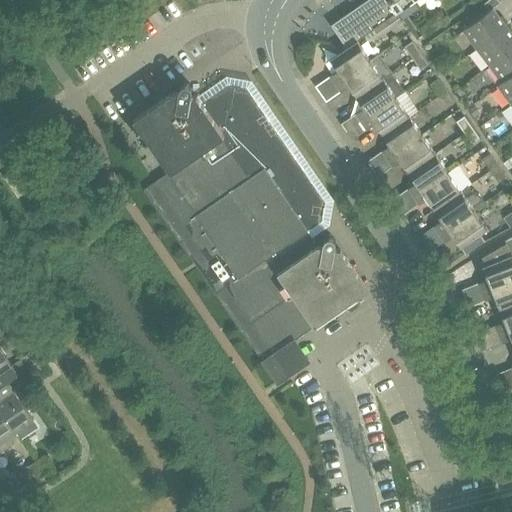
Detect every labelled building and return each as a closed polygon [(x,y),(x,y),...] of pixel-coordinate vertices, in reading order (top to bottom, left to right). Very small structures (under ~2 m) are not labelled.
[(357,40),(374,28),(386,20),(396,13),(386,0),(366,0),(331,24),(347,47),(357,40)] [(386,0),(396,13),(415,0),(414,0),(386,0)] [(498,0),(488,0),(485,3),(490,10),(463,30),(476,48),(506,25),(493,8),(500,2),(498,0)] [(430,21),(436,29),(447,21),(442,13),(430,21)] [(424,37),(436,29),(430,21),(419,29),(424,37)] [(511,48),(511,32),(506,25),(476,48),(489,65),(511,48)] [(335,83),(370,59),(357,40),(347,47),(330,59),(338,70),(330,76),(335,83)] [(412,56),(412,58),(420,52),(413,41),(405,46),(412,56)] [(498,86),(511,75),(511,48),(489,65),(502,82),(497,85),(498,86)] [(428,64),(420,52),(412,58),(420,69),(428,64)] [(379,53),(370,59),(335,83),(341,91),(349,85),(356,96),(391,71),(379,53)] [(391,71),(356,96),(364,107),(356,113),(362,121),(397,97),(396,97),(405,91),(391,71)] [(511,75),(498,86),(511,103),(511,102),(511,75)] [(438,95),(446,90),(438,78),(430,84),(438,95)] [(192,94),(192,90),(192,89),(192,87),(192,86),(191,85),(190,84),(189,83),(188,83),(187,82),(185,83),(184,83),(183,83),(182,84),(181,85),(180,86),(180,88),(178,97),(174,96),(169,99),(166,96),(134,118),(148,139),(145,141),(146,142),(149,140),(170,171),(224,134),(202,102),(197,95),(192,94)] [(295,339),(314,326),(277,272),(318,245),(308,230),(322,220),(325,202),(247,88),(228,84),(202,102),(224,134),(170,171),(144,189),(278,382),(310,360),(295,339)] [(446,90),(438,95),(446,107),(454,101),(446,90)] [(397,97),(362,121),(367,129),(375,123),(383,134),(410,116),(397,97)] [(387,158),(422,134),(410,116),(383,134),(390,145),(382,150),(387,158)] [(465,133),(472,127),(464,116),(456,121),(465,133)] [(480,139),(472,127),(465,133),(473,144),(480,139)] [(422,134),(387,158),(393,166),(401,160),(409,172),(436,153),(422,134)] [(436,153),(409,172),(416,182),(408,188),(413,196),(448,171),(436,153)] [(482,159),(491,170),(498,165),(490,153),(482,159)] [(506,177),(498,165),(491,170),(499,182),(506,177)] [(448,171),(413,196),(419,204),(427,198),(434,208),(461,190),(448,171)] [(13,172),(5,177),(18,197),(26,192),(13,172)] [(461,190),(434,208),(442,220),(434,226),(439,234),(474,209),(484,202),(475,189),(465,196),(461,190)] [(474,209),(439,234),(445,241),(453,236),(461,247),(480,233),(487,228),(474,209)] [(485,241),(480,233),(461,247),(466,254),(485,241)] [(324,241),(323,242),(323,246),(318,245),(277,272),(314,326),(346,304),(348,307),(349,307),(347,303),(368,289),(346,256),(342,259),(339,254),(334,253),(336,244),(336,243),(336,241),(335,240),(335,239),(334,238),(333,237),(331,237),(330,237),(329,237),(327,237),(326,238),(325,238),(324,239),(324,241)] [(511,253),(505,241),(481,254),(486,265),(483,266),(488,279),(479,282),(482,291),(511,278),(511,253)] [(500,308),(511,303),(511,278),(482,291),(486,300),(495,296),(500,308)] [(499,333),(511,328),(511,303),(500,308),(505,321),(496,324),(499,333)] [(511,328),(499,333),(503,342),(511,338),(511,328)] [(0,374),(12,366),(0,347),(0,374)] [(0,398),(14,389),(8,381),(18,374),(12,366),(0,374),(0,398)] [(14,389),(0,398),(0,407),(16,432),(21,439),(31,432),(27,425),(35,420),(14,389)] [(0,407),(0,449),(2,452),(14,444),(9,437),(16,432),(0,407)] [(44,456),(36,461),(44,473),(52,468),(44,456)] [(44,473),(36,461),(28,466),(37,479),(44,473)] [(8,480),(0,485),(9,498),(16,493),(8,480)] [(9,498),(0,485),(0,501),(1,503),(9,498)]
